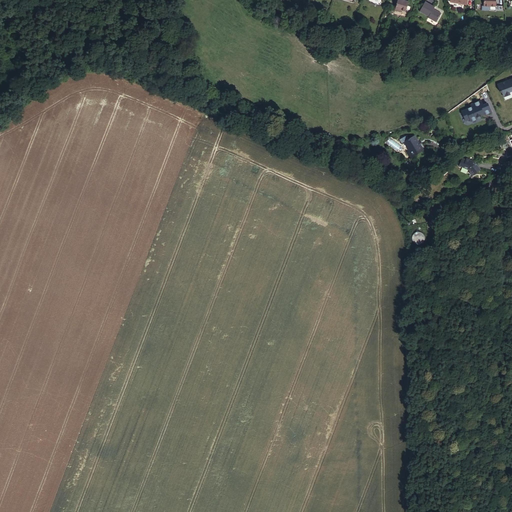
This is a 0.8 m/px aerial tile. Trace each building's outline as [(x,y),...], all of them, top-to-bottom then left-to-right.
[(400,9),(402,10),(406,11),(408,2),(403,0),(398,0),(395,10),(400,11),(400,9)] [(436,22),(441,13),(434,9),(435,7),(426,2),(420,11),(429,17),(429,18),(436,22)] [(511,85),(508,86),(508,85),(500,87),(503,96),(504,96),(506,101),(511,98),(511,96),(511,85)] [(483,115),(491,112),(488,105),(483,107),(481,101),(470,105),(471,107),(461,111),(465,121),(470,119),(471,122),(477,119),(476,117),(480,115),(480,116),(483,115)] [(407,152),(410,158),(424,150),(419,142),(418,142),(414,136),(409,139),(407,135),(400,139),(402,143),(404,141),(410,151),(407,152)] [(462,158),(460,166),(469,170),(469,172),(472,176),(481,169),(475,161),(468,159),(467,160),(462,158)] [(425,240),(425,238),(425,237),(425,236),(424,235),(423,234),(422,233),(421,232),(420,232),(419,232),(417,232),(416,232),(415,233),(414,234),(413,235),(413,236),(412,237),(412,238),(412,240),(413,241),(413,242),(414,243),(415,244),(416,244),(417,245),(419,245),(420,245),(421,245),(422,244),(423,243),(424,242),(425,241),(425,240)]
